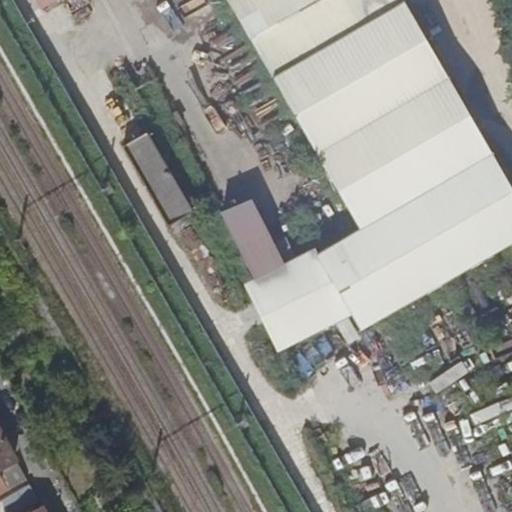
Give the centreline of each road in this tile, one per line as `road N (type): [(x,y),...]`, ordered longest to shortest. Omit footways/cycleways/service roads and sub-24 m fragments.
road 1 (unclassified): [(326,511),(26,0)]
road 2 (unclassified): [(64,511),(0,389)]
